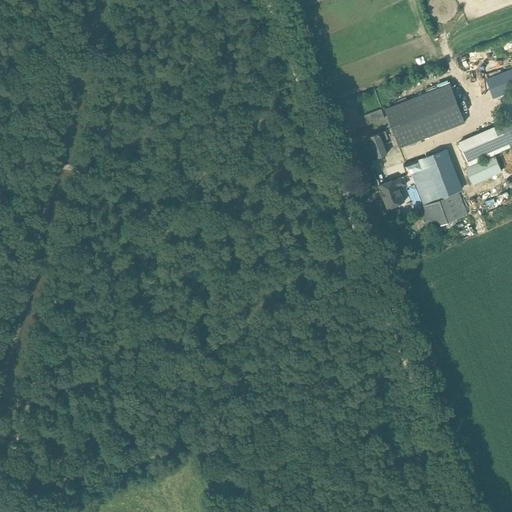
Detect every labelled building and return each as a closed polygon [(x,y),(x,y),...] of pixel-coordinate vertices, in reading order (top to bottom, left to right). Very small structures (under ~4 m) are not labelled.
[(419,59),(409,62),(410,68),(421,65),(419,59)] [(429,78),(431,84),(439,81),(436,75),(429,78)] [(385,108),(400,147),(466,121),(451,83),(385,108)] [(368,124),(385,118),(381,109),(364,115),(368,124)] [(467,163),(511,144),(511,129),(503,133),(499,124),(458,141),(467,163)] [(378,157),(387,153),(382,140),(388,138),(385,131),(370,136),(378,157)] [(413,173),(418,171),(430,203),(450,195),(446,186),(456,182),(444,150),(409,163),(413,173)] [(466,168),(473,183),(501,171),(495,155),(466,168)] [(379,185),(388,208),(404,202),(399,187),(406,184),(403,176),(396,179),(396,178),(379,185)] [(450,195),(430,203),(424,205),(421,206),(430,228),(467,214),(458,192),(450,195)] [(411,207),(408,201),(401,204),(405,211),(411,207)]
